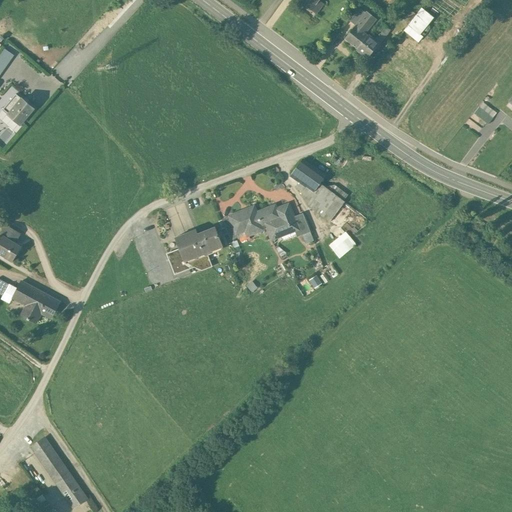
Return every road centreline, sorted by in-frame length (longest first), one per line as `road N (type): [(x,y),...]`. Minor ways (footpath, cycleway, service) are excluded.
road 1 (unclassified): [(0,452),(35,406),(85,294),(131,221),(161,201),(365,123)]
road 2 (primary): [(365,123),(206,0)]
road 3 (primary): [(511,200),(423,163),(365,123)]
road 4 (track): [(148,207),(136,160),(69,84)]
road 5 (track): [(105,511),(35,406)]
